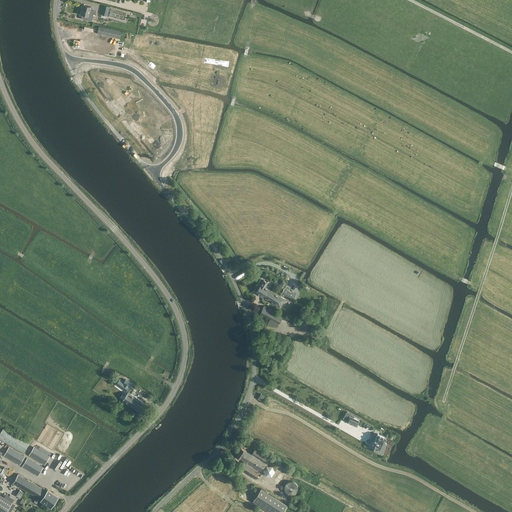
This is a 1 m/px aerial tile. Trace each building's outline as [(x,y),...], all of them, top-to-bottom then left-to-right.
[(91,20),(93,14),(94,10),(90,9),(91,7),(83,5),(81,14),(82,14),(81,18),(91,20)] [(103,5),(101,14),(109,16),(110,8),(109,8),(110,6),(103,5)] [(97,33),(120,39),(121,32),(98,26),(97,33)] [(256,293),(263,297),(268,288),(271,284),(268,281),(267,282),(263,280),(256,293)] [(268,288),(263,297),(280,308),(285,299),(268,288)] [(281,293),(293,299),(296,294),(284,288),(281,293)] [(278,323),(282,316),(264,307),(260,314),(273,320),(271,324),(276,326),(278,323)] [(140,413),(147,404),(129,392),(123,400),(140,413)] [(347,412),(343,418),(347,420),(346,421),(356,426),(359,421),(353,417),(354,416),(347,412)] [(0,426),(0,437),(26,453),(30,445),(0,426)] [(374,441),(372,445),(373,446),(375,447),(374,448),(373,449),(382,453),(387,443),(384,442),(386,438),(378,434),(375,438),(374,441)] [(19,464),(25,455),(9,445),(3,455),(19,464)] [(35,446),(29,455),(44,464),(50,455),(35,446)] [(261,471),(269,458),(254,450),(251,454),(241,448),(236,455),(245,461),(240,469),(256,479),(258,476),(259,473),(246,464),(247,462),(261,471)] [(43,466),(27,457),(22,466),(37,475),(43,466)] [(41,499),(47,490),(45,489),(45,490),(18,474),(13,483),(26,491),(25,492),(27,494),(28,492),(40,499),(41,499)] [(297,488),(297,487),(297,486),(296,484),(296,483),(295,483),(294,482),(293,481),(292,481),(290,481),(289,481),(288,481),(287,482),(286,483),(285,484),(285,485),(285,486),(284,487),(285,488),(285,489),(285,490),(286,491),(287,492),(288,493),(289,493),(291,493),(292,493),(293,493),(294,492),(295,491),(296,490),(296,489),(297,488)] [(279,494),(259,482),(251,493),(270,505),(279,494)] [(47,490),(41,499),(51,507),(58,496),(47,489),(47,490)] [(0,493),(0,511),(5,511),(13,502),(0,493)]
